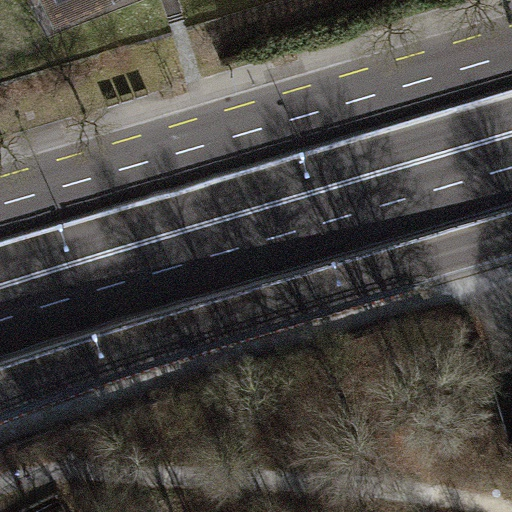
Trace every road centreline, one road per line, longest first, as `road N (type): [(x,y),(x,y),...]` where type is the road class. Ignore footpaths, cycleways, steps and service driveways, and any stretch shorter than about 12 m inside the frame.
road 1 (primary): [(0,401),(511,234)]
road 2 (primary): [(511,118),(0,271)]
road 3 (primary): [(511,55),(0,205)]
road 4 (primary): [(0,319),(511,179)]
